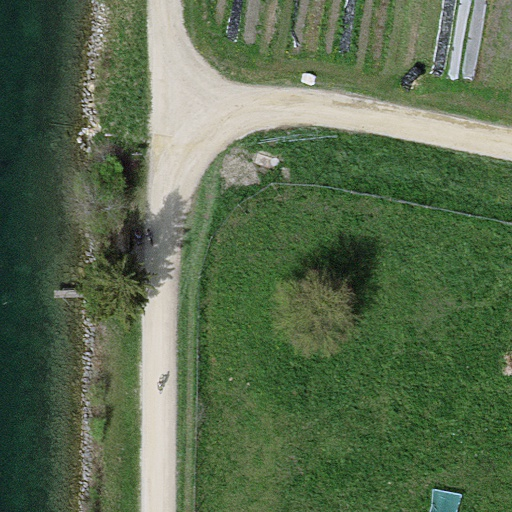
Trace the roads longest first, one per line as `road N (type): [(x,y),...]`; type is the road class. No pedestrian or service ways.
road 1 (track): [(158,112),(157,511)]
road 2 (track): [(511,153),(319,117),(158,112)]
